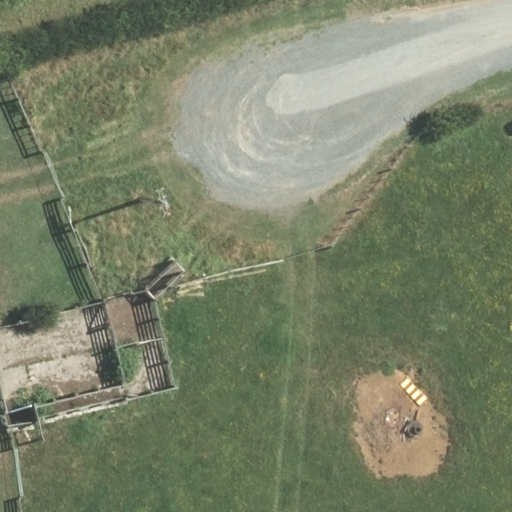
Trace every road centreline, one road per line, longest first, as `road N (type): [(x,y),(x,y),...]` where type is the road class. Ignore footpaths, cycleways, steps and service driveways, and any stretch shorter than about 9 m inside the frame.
road 1 (unclassified): [(253,109),(511,37)]
road 2 (track): [(253,109),(0,172)]
